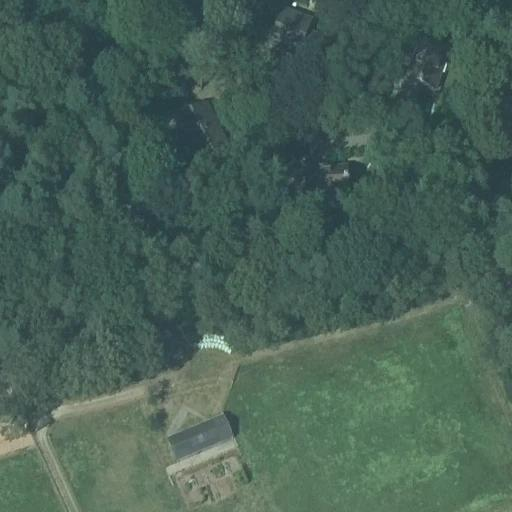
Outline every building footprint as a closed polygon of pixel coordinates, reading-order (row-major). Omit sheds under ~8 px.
[(200,0),(169,0),(167,5),(195,15),(200,0)] [(511,0),(496,0),(509,17),(511,14),(511,0)] [(283,12),(269,48),(296,59),(306,34),(311,23),(283,12)] [(306,34),(296,59),(292,70),(319,80),(333,44),(306,34)] [(420,44),(406,83),(433,92),(447,53),(420,44)] [(511,93),(505,91),(491,127),(511,135),(511,93)] [(207,105),(173,122),(185,145),(218,127),(207,105)] [(218,127),(185,145),(196,167),(229,150),(218,127)] [(303,173),(306,202),(347,198),(345,170),(303,173)] [(160,313),(140,350),(163,361),(181,324),(160,313)]
